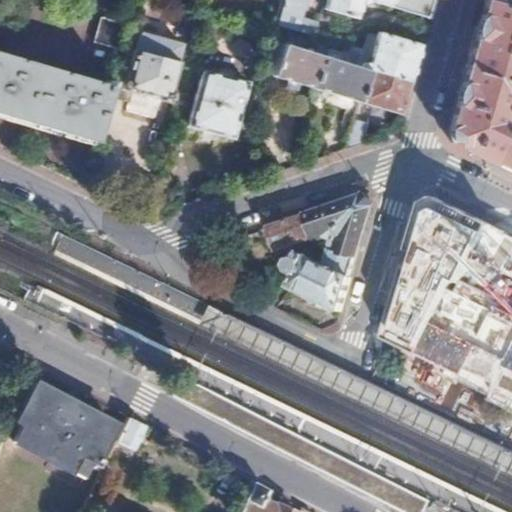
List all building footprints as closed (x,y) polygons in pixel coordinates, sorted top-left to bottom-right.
[(0,0),(0,16),(7,18),(12,0),(0,0)] [(432,0),(281,0),(274,26),(310,37),(314,23),(297,18),(302,0),(323,0),(321,8),(352,18),(357,0),(365,0),(427,18),(428,15),(432,0)] [(511,8),(483,0),(476,24),(456,90),(445,128),(451,144),(487,161),(511,108),(511,8)] [(511,0),(482,0),(483,0),(511,8),(511,0)] [(118,51),(126,26),(99,18),(91,43),(118,51)] [(408,82),(419,46),(375,33),(374,38),(364,35),(359,51),(370,55),(365,70),(408,82)] [(178,50),(137,38),(132,55),(130,54),(124,74),(123,73),(117,94),(165,108),(171,87),(171,86),(176,68),(173,67),(178,50)] [(311,88),(320,57),(280,45),(271,76),(311,88)] [(365,70),(354,66),(359,51),(347,48),(344,54),(342,64),(320,57),(311,88),(356,102),(365,70)] [(342,64),(344,54),(323,48),(320,57),(342,64)] [(0,114),(15,61),(0,56),(0,114)] [(0,115),(16,120),(32,66),(15,61),(0,114),(0,115)] [(108,88),(32,66),(16,120),(92,142),(108,88)] [(398,114),(408,82),(365,70),(356,102),(398,114)] [(244,86),(201,73),(184,128),(228,140),(244,86)] [(511,108),(487,161),(511,173),(511,108)] [(272,132),(261,109),(248,113),(259,137),(272,132)] [(359,144),(365,123),(350,118),(341,150),(359,144)] [(147,209),(155,184),(139,180),(131,204),(147,209)] [(339,312),(370,208),(358,196),(314,211),(267,227),(276,248),(321,234),(325,241),(324,244),(323,249),(328,251),(328,255),(326,262),(325,265),(302,254),(296,259),(291,260),(288,267),(290,273),(297,276),(291,290),(339,312)] [(511,234),(429,196),(382,357),(511,422),(511,234)] [(171,396),(276,448),(284,432),(179,380),(171,396)] [(14,445),(83,481),(110,427),(76,408),(78,405),(64,397),(62,402),(34,387),(15,423),(23,427),(14,445)] [(131,455),(144,430),(126,420),(113,446),(131,455)] [(407,511),(420,511),(426,501),(284,432),(276,448),(407,511)] [(302,511),(300,510),(298,511),(278,511),(261,503),(266,493),(250,484),(235,511),(302,511)]
